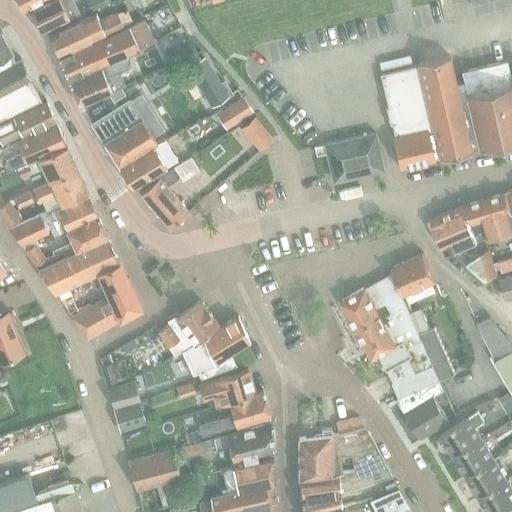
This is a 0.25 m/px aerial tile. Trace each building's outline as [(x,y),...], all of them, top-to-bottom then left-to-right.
[(17,0),(23,10),(29,7),(41,0),(17,0)] [(41,0),(29,7),(41,31),(79,11),(72,0),(41,0)] [(57,54),(122,23),(116,10),(99,19),(95,11),(49,34),(57,54)] [(109,33),(59,57),(69,79),(124,54),(139,48),(139,47),(153,40),(143,18),(109,33)] [(13,54),(1,31),(1,30),(0,30),(0,119),(41,100),(30,80),(31,79),(20,57),(14,60),(12,54),(13,54)] [(167,50),(173,62),(191,53),(186,41),(167,50)] [(477,145),(463,81),(456,83),(449,54),(418,62),(418,64),(379,73),(394,135),(392,136),(399,167),(435,159),(434,158),(440,156),(440,157),(471,150),(470,146),(477,145)] [(125,56),(69,81),(80,106),(112,92),(126,85),(120,72),(130,67),(125,56)] [(151,85),(174,72),(164,56),(142,69),(151,85)] [(511,73),(510,74),(506,59),(460,70),(466,93),(469,107),(478,147),(511,139),(511,73)] [(216,113),(226,129),(253,110),(243,95),(216,113)] [(127,114),(137,110),(129,98),(110,107),(105,98),(82,108),(98,133),(127,114)] [(30,132),(55,121),(45,99),(0,121),(0,139),(1,141),(28,129),(30,132)] [(118,165),(157,141),(137,110),(127,114),(98,133),(118,165)] [(272,137),(253,115),(240,127),(259,148),(272,137)] [(27,162),(65,144),(55,121),(30,132),(15,139),(21,153),(4,160),(6,164),(3,165),(7,172),(16,168),(27,163),(27,162)] [(368,172),(383,168),(374,131),(314,145),(316,154),(324,152),(324,153),(331,151),(335,169),(341,173),(367,167),(368,172)] [(157,141),(118,165),(131,187),(177,159),(164,138),(157,141)] [(47,181),(76,168),(65,144),(27,162),(27,163),(16,168),(20,177),(41,168),(47,181)] [(194,175),(205,169),(195,152),(185,158),(158,175),(140,191),(169,225),(188,209),(165,183),(190,168),(194,175)] [(59,204),(86,192),(76,168),(47,181),(31,188),(37,201),(54,194),(59,204)] [(13,196),(17,206),(31,200),(27,190),(13,196)] [(490,238),(511,231),(511,210),(506,190),(464,204),(470,222),(481,219),(484,230),(486,238),(489,236),(490,238)] [(64,228),(96,214),(86,192),(59,204),(8,227),(23,248),(34,243),(33,236),(48,229),(45,222),(57,216),(63,229),(64,228)] [(7,198),(4,200),(0,203),(0,215),(7,225),(19,216),(7,198)] [(463,247),(486,238),(484,230),(481,219),(470,222),(464,204),(429,218),(444,252),(478,282),(497,272),(496,269),(493,260),(489,246),(472,256),(463,247)] [(96,272),(117,262),(96,214),(64,228),(70,240),(64,243),(51,249),(53,253),(44,257),(34,243),(23,248),(54,292),(96,272)] [(392,266),(405,294),(436,279),(423,252),(392,266)] [(511,254),(493,260),(496,269),(501,267),(502,271),(511,267),(511,254)] [(103,297),(70,316),(86,338),(139,308),(129,286),(118,262),(96,272),(92,274),(103,297)] [(439,378),(440,378),(394,273),(366,287),(365,286),(341,299),(373,358),(380,354),(394,381),(392,382),(398,396),(439,378)] [(501,284),(506,297),(511,295),(511,274),(500,278),(501,284)] [(168,323),(157,331),(176,356),(182,351),(190,345),(193,342),(217,324),(200,299),(176,316),(174,315),(166,319),(168,323)] [(435,324),(429,326),(421,307),(411,311),(440,378),(455,371),(435,324)] [(0,313),(0,361),(24,352),(13,325),(15,324),(9,310),(8,311),(0,313)] [(196,372),(199,379),(235,365),(228,353),(249,340),(237,314),(202,337),(190,345),(182,351),(187,361),(193,374),(196,372)] [(495,359),(511,348),(511,342),(489,316),(476,322),(495,359)] [(511,348),(495,359),(511,387),(511,386),(511,348)] [(101,365),(105,383),(128,376),(123,358),(101,365)] [(228,400),(254,393),(247,368),(198,383),(201,395),(215,390),(220,403),(228,400)] [(439,378),(398,396),(404,405),(403,406),(422,437),(426,435),(449,421),(433,395),(444,388),(439,378)] [(107,387),(112,405),(138,399),(133,380),(107,387)] [(176,386),(178,395),(194,390),(191,381),(176,386)] [(232,413),(198,423),(202,436),(270,415),(262,390),(254,393),(228,400),(232,413)] [(499,397),(507,413),(511,410),(511,398),(508,392),(499,397)] [(113,407),(119,431),(144,423),(136,401),(113,407)] [(463,418),(439,433),(452,454),(481,437),(475,427),(485,421),(478,411),(468,416),(468,415),(463,418)] [(333,432),(298,437),(298,461),(299,479),(336,474),(335,464),(346,462),(349,472),(338,474),(337,474),(339,491),(354,489),(367,483),(390,475),(384,462),(363,425),(359,417),(336,422),(338,431),(333,432)] [(218,436),(212,437),(215,450),(228,447),(231,460),(272,450),(270,419),(241,427),(241,430),(218,436)] [(121,439),(126,460),(151,453),(146,432),(121,439)] [(465,474),(493,457),(481,437),(452,454),(465,474)] [(164,486),(176,483),(175,479),(180,477),(172,448),(127,460),(135,489),(163,482),(164,486)] [(228,491),(274,479),(272,456),(223,468),(228,491)] [(477,495),(505,477),(493,457),(465,474),(477,495)] [(336,474),(299,479),(299,486),(300,497),(301,511),(317,511),(335,507),(340,505),(339,491),(337,474),(336,474)] [(371,496),(397,488),(390,475),(367,483),(371,496)] [(487,511),(493,511),(511,501),(511,487),(505,477),(477,495),(487,511)] [(278,511),(274,479),(228,491),(228,492),(210,496),(211,498),(198,500),(200,511),(278,511)] [(176,483),(164,486),(169,505),(181,501),(176,483)] [(83,511),(75,487),(0,511),(83,511)] [(408,511),(411,511),(404,499),(403,500),(397,488),(371,496),(372,498),(368,500),(375,511),(374,511),(408,511)] [(511,511),(511,501),(493,511),(511,511)]
